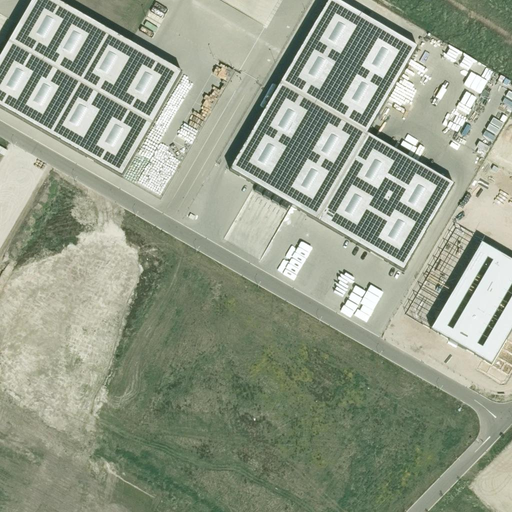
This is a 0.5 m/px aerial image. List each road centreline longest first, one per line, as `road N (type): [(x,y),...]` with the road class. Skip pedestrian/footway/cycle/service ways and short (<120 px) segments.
road 1 (unclassified): [(0,126),(506,419)]
road 2 (unknown): [(163,221),(294,0)]
road 3 (unclassified): [(506,419),(417,511)]
